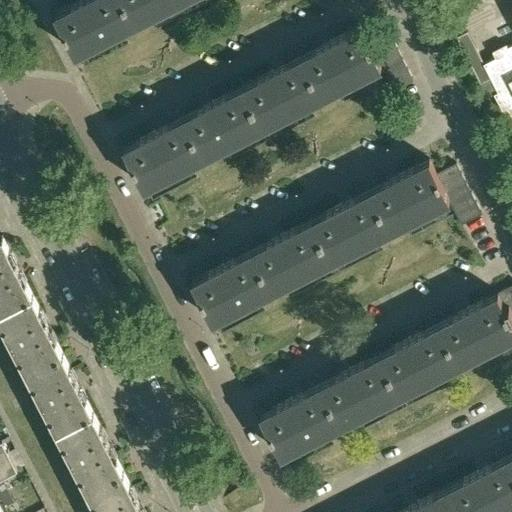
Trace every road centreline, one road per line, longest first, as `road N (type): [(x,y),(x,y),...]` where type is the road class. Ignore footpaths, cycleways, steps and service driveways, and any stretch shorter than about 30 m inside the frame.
road 1 (tertiary): [(195,511),(0,121)]
road 2 (residential): [(511,230),(439,89),(413,0)]
road 3 (residential): [(310,511),(511,409)]
